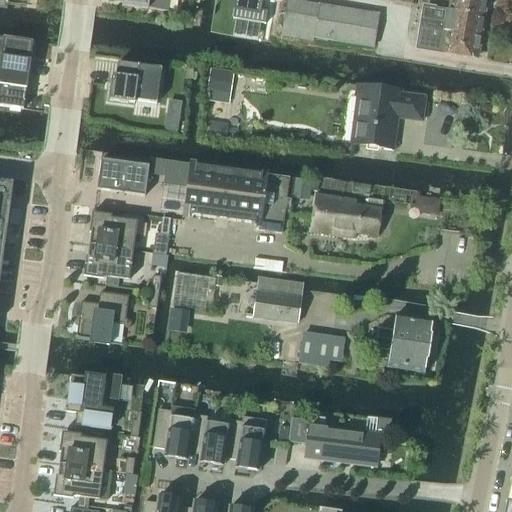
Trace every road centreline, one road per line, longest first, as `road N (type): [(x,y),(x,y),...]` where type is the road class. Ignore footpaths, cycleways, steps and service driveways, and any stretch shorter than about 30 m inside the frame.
road 1 (residential): [(12,511),(55,175)]
road 2 (residential): [(409,491),(273,476),(238,490),(158,478)]
road 3 (tertiary): [(482,498),(511,292)]
road 4 (residential): [(55,175),(79,0)]
